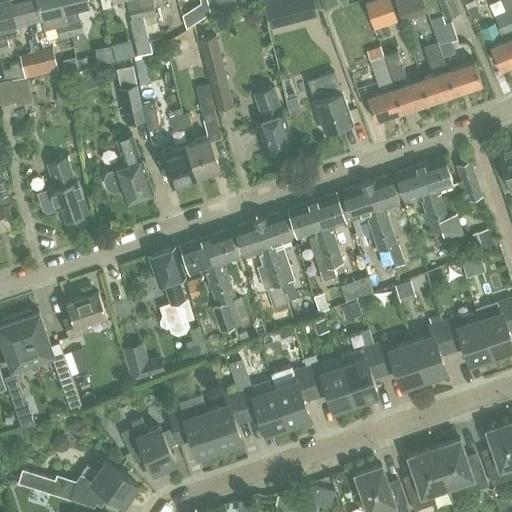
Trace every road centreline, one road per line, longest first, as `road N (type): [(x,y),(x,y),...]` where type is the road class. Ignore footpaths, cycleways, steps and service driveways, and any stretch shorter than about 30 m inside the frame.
road 1 (residential): [(0,289),(511,112)]
road 2 (residential): [(511,389),(177,499),(164,511)]
